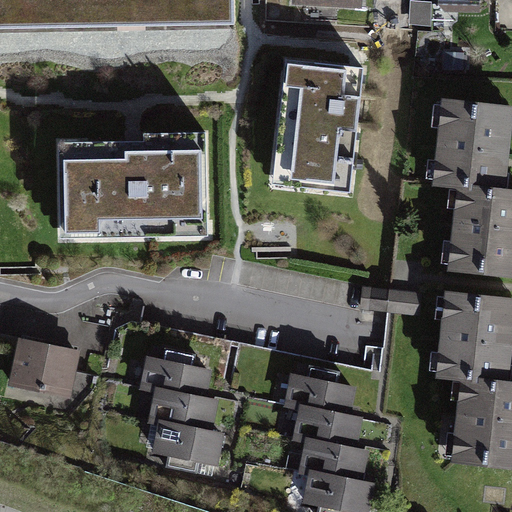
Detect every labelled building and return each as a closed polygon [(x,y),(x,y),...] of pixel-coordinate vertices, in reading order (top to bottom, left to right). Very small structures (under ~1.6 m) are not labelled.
[(0,0),(0,27),(232,23),(231,0),(0,0)] [(286,0),(286,6),(357,12),(357,0),(286,0)] [(347,200),(360,75),(283,67),(269,192),(347,200)] [(448,197),(503,200),(508,120),(433,115),(428,195),(448,197)] [(207,236),(206,140),(136,141),(59,142),(60,238),(207,236)] [(443,277),(511,280),(511,200),(503,200),(448,197),(443,277)] [(452,391),(507,394),(511,314),(437,310),(432,390),(452,391)] [(74,360),(14,345),(3,393),(62,407),(74,360)] [(202,377),(137,366),(132,399),(143,401),(137,435),(147,437),(142,465),(210,477),(217,440),(202,438),(208,406),(197,404),(202,377)] [(349,393),(287,384),(283,406),(291,407),(285,445),(295,447),(290,483),(300,485),(295,511),(367,511),(371,492),(355,489),(360,456),(349,454),(353,428),(344,426),(349,393)] [(447,471),(511,475),(511,394),(507,394),(452,391),(447,471)]
